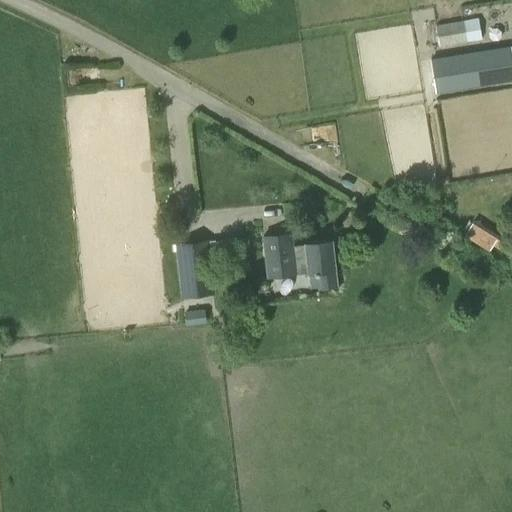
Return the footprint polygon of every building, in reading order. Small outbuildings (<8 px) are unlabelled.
[(439,47),(481,39),(478,18),(435,25),(439,47)] [(436,92),(511,80),(511,56),(510,46),(431,59),(436,92)] [(294,244),(292,232),(265,235),(270,275),(317,270),(319,286),(336,285),(331,239),(305,242),(305,243),(294,244)] [(511,257),(511,256),(511,243),(496,235),(491,244),(511,257)] [(252,277),(248,237),(208,241),(176,244),(180,296),(212,293),(210,266),(238,264),(239,279),(252,277)] [(204,309),(184,311),(186,325),(206,323),(204,309)]
